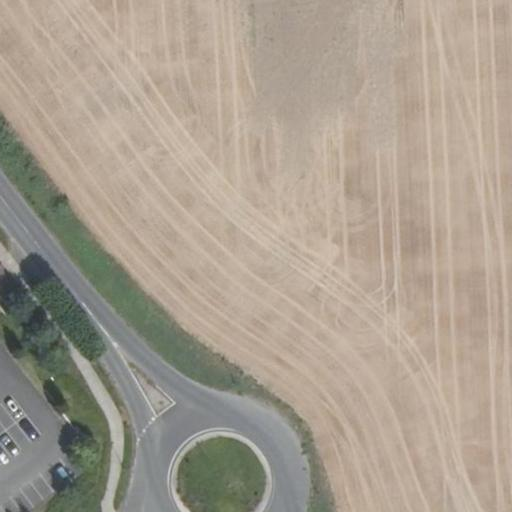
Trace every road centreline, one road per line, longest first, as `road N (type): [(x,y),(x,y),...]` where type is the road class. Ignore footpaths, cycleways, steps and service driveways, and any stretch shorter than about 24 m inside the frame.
road 1 (secondary): [(221,417),(82,304)]
road 2 (secondary): [(82,304),(159,465)]
road 3 (secondary): [(82,304),(0,205)]
